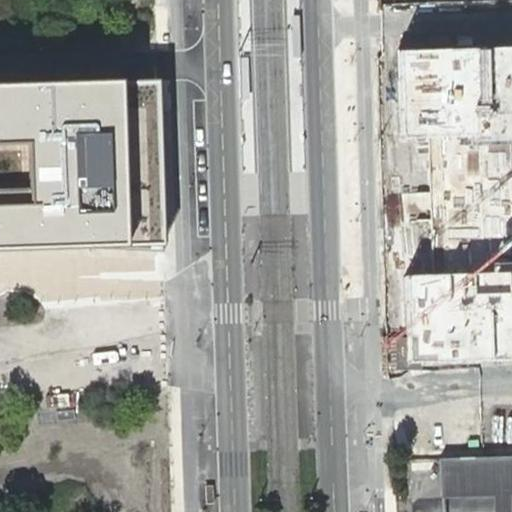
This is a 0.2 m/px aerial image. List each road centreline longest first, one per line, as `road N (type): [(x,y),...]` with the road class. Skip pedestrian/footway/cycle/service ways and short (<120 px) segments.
road 1 (secondary): [(333,511),(317,0)]
road 2 (secondary): [(218,0),(234,511)]
road 3 (unknown): [(0,376),(154,352)]
